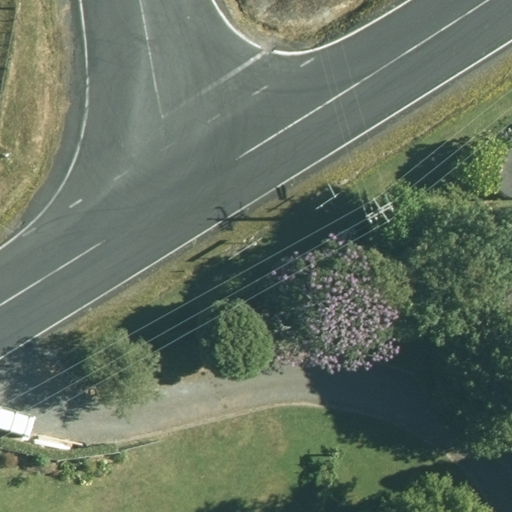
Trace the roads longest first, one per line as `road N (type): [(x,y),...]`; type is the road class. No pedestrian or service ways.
road 1 (unknown): [(0,457),(38,464),(251,391),(332,390),(389,401),(437,435),(479,475),(499,511)]
road 2 (unclassified): [(204,180),(489,0)]
road 3 (tertiary): [(0,305),(204,180)]
road 4 (unclassified): [(140,0),(161,117),(204,180)]
